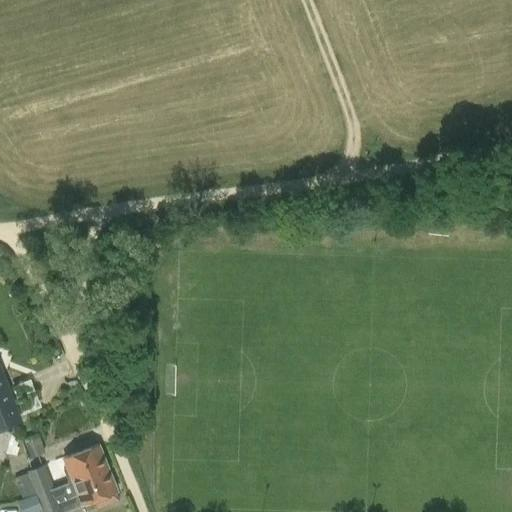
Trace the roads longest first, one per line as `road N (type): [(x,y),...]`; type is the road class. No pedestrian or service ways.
road 1 (track): [(511,158),(7,229)]
road 2 (track): [(145,511),(7,229)]
road 3 (track): [(78,366),(74,325),(87,249),(104,212)]
